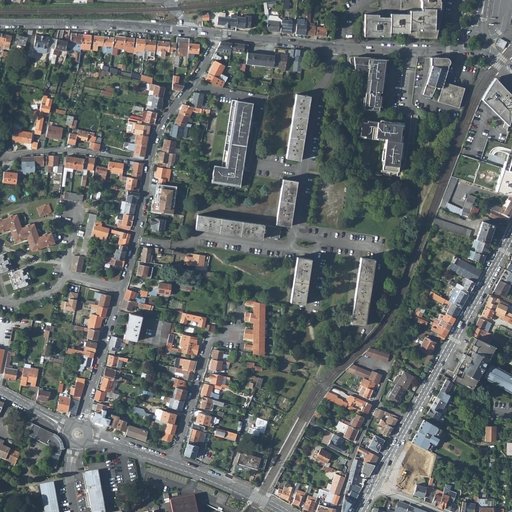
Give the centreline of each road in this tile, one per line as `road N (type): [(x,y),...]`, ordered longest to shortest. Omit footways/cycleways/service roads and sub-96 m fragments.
road 1 (tertiary): [(374,485),(511,232)]
road 2 (tertiary): [(188,30),(0,22)]
road 3 (residential): [(173,464),(209,338),(233,334),(241,309)]
road 4 (residential): [(290,248),(205,234),(186,245),(136,239)]
road 5 (residential): [(149,162),(64,147),(0,155)]
road 6 (residential): [(216,33),(160,125),(149,162)]
road 7 (residential): [(121,288),(80,424)]
road 8 (residential): [(321,238),(380,248),(368,326)]
road 9 (tertiary): [(462,48),(333,46)]
road 10 (residential): [(333,46),(303,171)]
